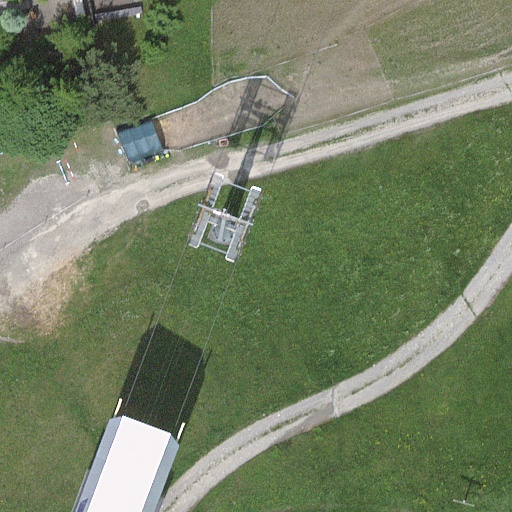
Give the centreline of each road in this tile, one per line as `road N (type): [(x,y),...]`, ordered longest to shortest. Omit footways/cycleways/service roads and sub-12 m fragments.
road 1 (track): [(0,284),(122,202),(173,182),(511,84)]
road 2 (track): [(511,249),(461,332),(254,443),(165,511)]
